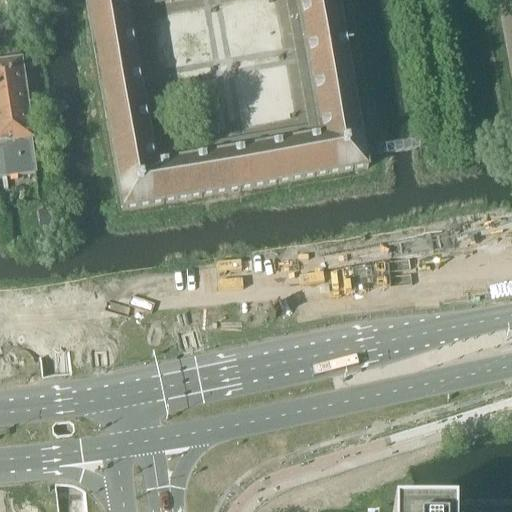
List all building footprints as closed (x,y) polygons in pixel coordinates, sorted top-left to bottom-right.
[(84,0),(122,212),(203,198),(367,169),(337,0),(84,0)] [(0,41),(13,39),(11,21),(0,22),(0,41)] [(0,104),(26,101),(20,61),(0,63),(0,104)] [(32,141),(26,101),(0,104),(0,162),(2,179),(35,175),(30,141),(32,141)] [(53,210),(41,212),(43,228),(55,227),(53,210)]
